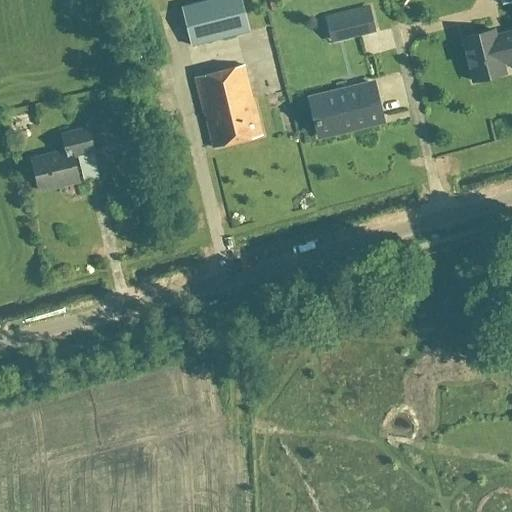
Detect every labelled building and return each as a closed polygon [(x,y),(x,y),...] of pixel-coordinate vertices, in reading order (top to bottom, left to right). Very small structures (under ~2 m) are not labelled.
[(249,32),(241,0),(210,0),(181,8),(191,46),(249,32)] [(332,42),(374,31),(368,9),(326,20),(332,42)] [(463,38),(474,82),(504,74),(501,62),(509,60),(510,62),(511,61),(511,32),(494,37),(493,31),(463,38)] [(244,66),(200,77),(195,78),(203,114),(204,113),(213,148),(262,136),(253,99),(252,99),(244,66)] [(381,118),(373,84),(310,99),(319,137),(357,128),(356,124),(381,118)] [(31,160),(39,190),(64,184),(65,186),(79,182),(73,157),(93,152),(87,128),(62,135),(66,151),(31,160)] [(511,260),(500,261),(501,301),(511,300),(511,260)]
